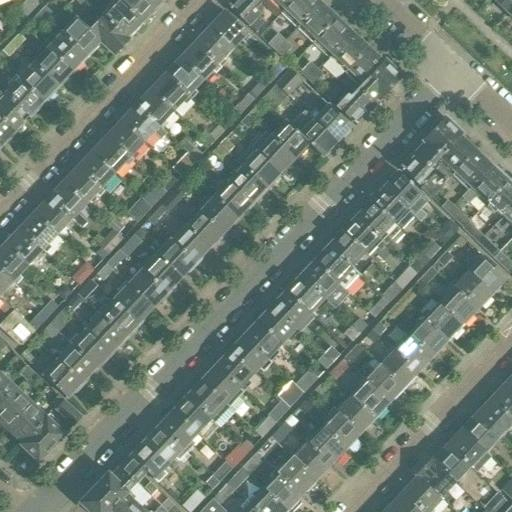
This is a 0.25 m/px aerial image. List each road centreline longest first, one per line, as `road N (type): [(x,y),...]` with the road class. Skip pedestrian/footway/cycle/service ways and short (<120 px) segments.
road 1 (residential): [(48,502),(451,72)]
road 2 (residential): [(0,205),(198,0)]
road 3 (residential): [(349,511),(511,339)]
